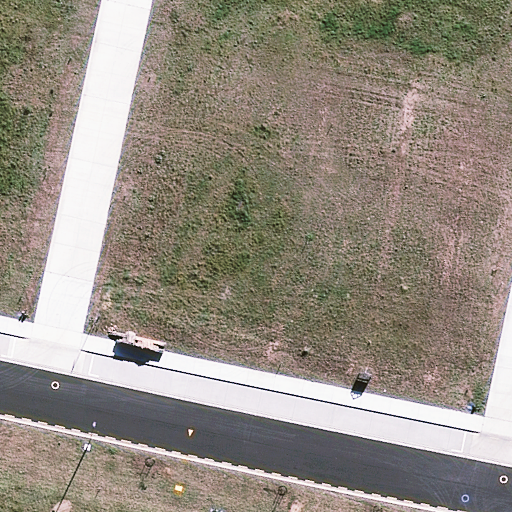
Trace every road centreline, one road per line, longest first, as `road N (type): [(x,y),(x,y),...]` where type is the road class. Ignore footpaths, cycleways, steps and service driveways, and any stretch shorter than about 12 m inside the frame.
road 1 (residential): [(47,395),(481,484)]
road 2 (residential): [(47,395),(128,0)]
